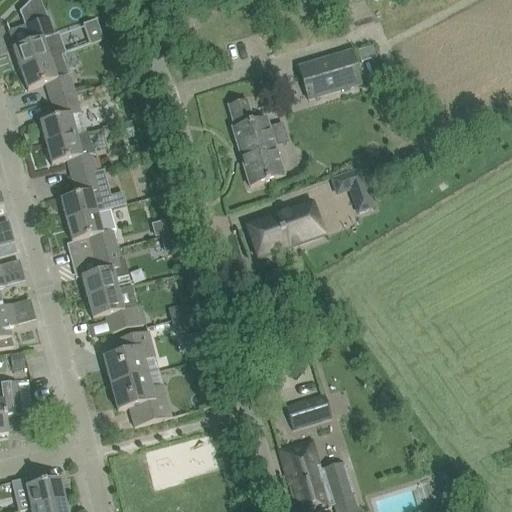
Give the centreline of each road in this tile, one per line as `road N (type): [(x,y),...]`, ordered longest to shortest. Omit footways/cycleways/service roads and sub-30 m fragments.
road 1 (tertiary): [(280,511),(169,97),(121,0)]
road 2 (residential): [(90,454),(0,120)]
